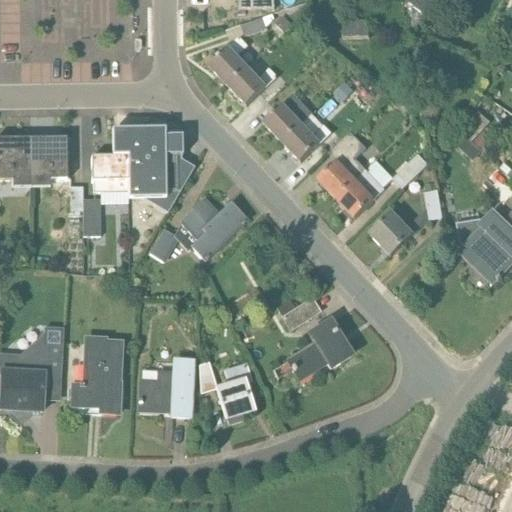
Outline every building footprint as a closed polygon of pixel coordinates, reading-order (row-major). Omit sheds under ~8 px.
[(237,0),(237,12),(274,12),(273,0),(237,0)] [(405,0),(406,7),(424,16),(431,0),(405,0)] [(424,16),(406,7),(411,34),(414,35),(424,16)] [(283,35),(291,28),(282,19),(274,26),(283,35)] [(244,39),(266,32),(262,20),(240,28),(244,39)] [(342,41),(369,41),(368,22),(342,22),(342,41)] [(228,89),(247,71),(236,59),(247,49),(239,41),(209,70),(228,89)] [(311,45),(303,52),(311,59),(318,52),(311,45)] [(492,52),(487,62),(494,65),(498,55),(492,52)] [(258,83),(247,71),(228,89),(247,109),(277,80),(269,73),(258,83)] [(343,87),(333,97),(342,106),(352,96),(343,87)] [(295,134),(301,127),(312,117),(293,98),(263,126),(282,146),(295,134)] [(459,134),(472,145),(489,125),(476,114),(459,134)] [(315,142),(313,139),(301,127),(295,134),(282,146),(301,166),(311,156),(320,147),(315,142)] [(320,133),(313,139),(315,142),(320,147),(331,137),(323,129),(320,133)] [(487,130),(473,145),(482,153),(496,137),(487,130)] [(113,160),(127,160),(127,195),(140,195),(139,201),(167,216),(194,170),(182,163),(181,139),(174,139),(164,139),(164,132),(117,133),(111,133),(112,159),(113,160)] [(482,153),(472,145),(459,134),(450,144),(473,163),(482,153)] [(317,183),(336,202),(366,174),(355,162),(366,152),(350,135),(329,156),(337,164),(317,183)] [(30,183),(30,141),(0,141),(0,183),(12,183),(30,183)] [(30,141),(30,183),(49,183),(67,182),(66,141),(30,141)] [(402,192),(428,167),(418,157),(392,182),(402,192)] [(113,160),(112,159),(91,160),(91,185),(93,185),(93,196),(127,195),(127,160),(113,160)] [(366,174),(336,202),(354,222),(384,193),(366,174)] [(81,190),(70,190),(70,214),(82,214),(82,203),(81,190)] [(413,238),(428,223),(442,221),(437,193),(435,194),(431,194),(426,195),(425,195),(427,213),(407,231),(393,216),(370,238),(390,259),(413,238)] [(82,240),(99,240),(99,202),(82,203),(82,214),(82,240)] [(182,225),(180,228),(174,238),(179,241),(177,244),(187,255),(193,250),(204,262),(245,223),(230,208),(219,219),(204,204),(182,225)] [(511,233),(493,215),(480,228),(482,230),(460,253),(494,286),(511,267),(511,233)] [(179,241),(174,238),(162,233),(148,257),(164,266),(177,244),(179,241)] [(237,319),(264,306),(256,291),(247,295),(248,298),(232,309),(237,319)] [(276,311),(283,321),(296,313),(289,303),(276,311)] [(282,321),(289,333),(319,315),(311,303),(296,313),(283,321),(282,321)] [(330,371),(351,359),(329,325),(309,337),(315,347),(288,364),(297,379),(325,363),(330,371)] [(61,381),(63,331),(43,330),(43,336),(19,358),(0,357),(0,378),(1,379),(0,402),(0,406),(42,409),(43,380),(61,381)] [(118,417),(119,385),(118,385),(120,347),(105,346),(105,344),(85,343),(84,388),(80,388),(80,390),(73,390),(72,408),(100,410),(100,417),(118,417)] [(189,421),(192,365),(173,364),(173,376),(156,375),(155,386),(141,385),(139,415),(171,416),(171,420),(189,421)] [(228,387),(217,390),(208,364),(199,368),(201,397),(216,392),(226,423),(253,414),(244,387),(252,384),(246,366),(223,373),(228,387)]
